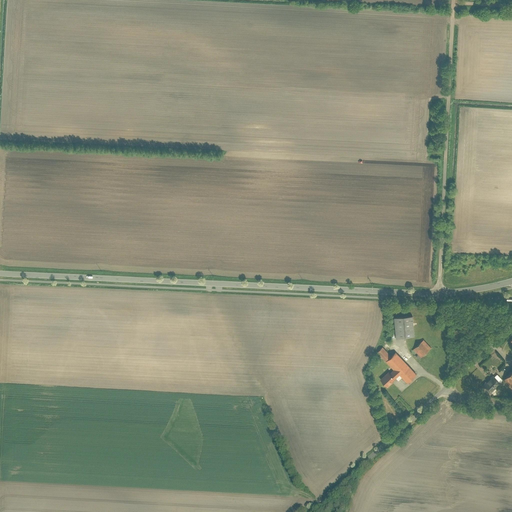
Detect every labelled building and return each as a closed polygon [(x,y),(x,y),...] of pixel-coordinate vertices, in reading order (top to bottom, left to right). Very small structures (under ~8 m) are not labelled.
[(413,317),(394,318),(396,338),(414,337),(413,317)] [(424,339),(413,350),(421,358),(432,348),(424,339)] [(383,347),(377,352),(394,371),(391,374),(389,372),(381,380),(388,387),(397,379),(399,382),(402,378),(408,384),(418,375),(396,352),(391,356),(383,347)] [(511,371),(503,380),(511,389),(511,371)] [(503,381),(497,375),(495,377),(493,374),(481,386),(489,394),(501,384),(500,383),(503,381)]
